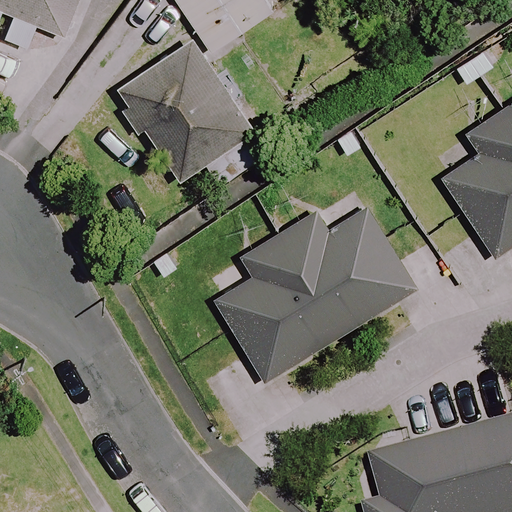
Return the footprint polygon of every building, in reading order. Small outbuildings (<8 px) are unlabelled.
[(0,0),(0,35),(29,46),(40,19),(71,31),(83,0),(0,0)] [(297,0),(178,0),(212,54),(298,1),(297,0)] [(186,40),(109,91),(170,183),(247,132),(186,40)] [(427,169),(495,261),(511,247),(511,100),(468,133),(471,137),(427,169)] [(198,283),(262,384),(411,291),(348,190),(310,213),(240,257),(198,283)] [(511,511),(511,418),(367,459),(379,502),(363,506),(364,511),(511,511)]
